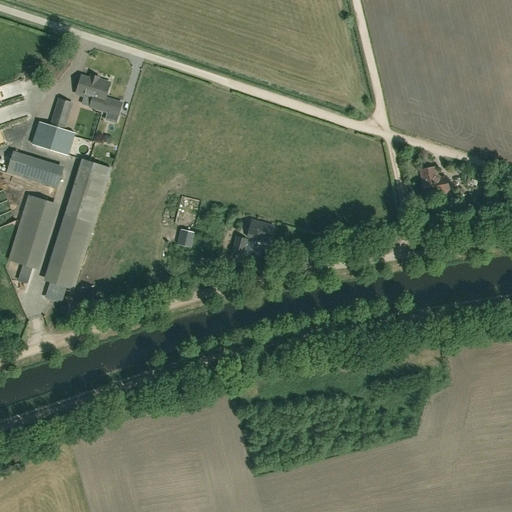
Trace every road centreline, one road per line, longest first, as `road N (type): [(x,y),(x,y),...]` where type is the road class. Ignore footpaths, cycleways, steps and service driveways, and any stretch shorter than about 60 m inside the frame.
road 1 (track): [(511,301),(247,355),(0,431)]
road 2 (unclassified): [(0,361),(203,292),(511,237)]
road 3 (unclassified): [(227,80),(0,7)]
road 4 (track): [(227,80),(384,132)]
road 5 (track): [(384,132),(408,226),(384,257)]
road 6 (track): [(355,0),(384,132)]
road 7 (track): [(384,132),(511,171)]
